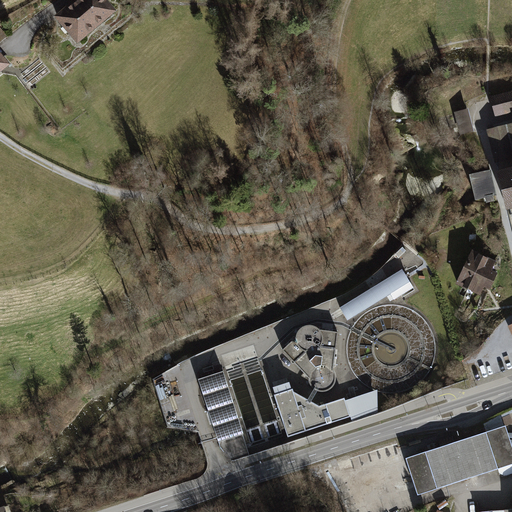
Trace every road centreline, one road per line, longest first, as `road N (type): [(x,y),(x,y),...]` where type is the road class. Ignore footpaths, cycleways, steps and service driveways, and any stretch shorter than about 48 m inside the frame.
road 1 (track): [(0,137),(81,182),(154,199),(190,225),(243,232),(294,222),(332,209),(350,187)]
road 2 (primary): [(147,511),(511,392)]
road 3 (track): [(350,187),(332,110),(338,14),(347,0)]
road 4 (track): [(0,280),(67,258),(123,195)]
road 5 (residential): [(511,245),(479,126)]
